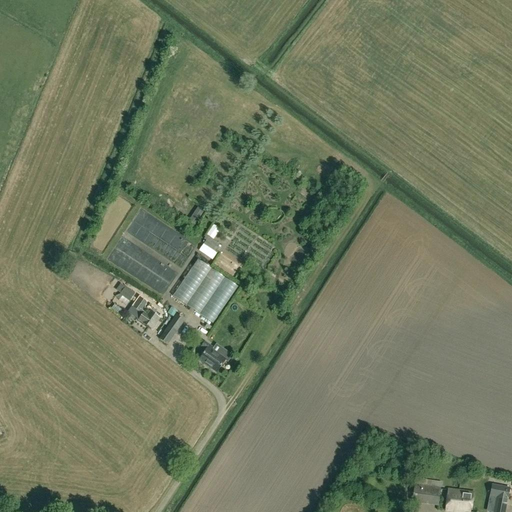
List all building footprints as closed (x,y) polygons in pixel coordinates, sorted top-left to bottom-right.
[(188,223),(194,227),(203,213),(197,209),(188,223)] [(112,228),(124,220),(119,213),(107,221),(112,228)] [(203,245),(214,252),(219,245),(206,236),(203,240),(206,242),(203,245)] [(198,260),(173,297),(213,324),(238,287),(198,260)] [(136,294),(126,287),(120,295),(130,302),(136,294)] [(149,311),(147,314),(142,311),(147,303),(140,298),(133,309),(143,316),(139,321),(153,330),(161,319),(149,311)] [(158,340),(167,346),(186,320),(178,314),(158,340)] [(199,360),(216,372),(225,360),(216,353),(217,351),(205,342),(202,346),(207,349),(199,360)] [(443,484),(426,481),(422,481),(421,486),(416,485),(413,502),(439,506),(443,484)] [(505,511),(510,489),(493,486),(490,496),(496,498),(492,511),(505,511)] [(471,511),(473,492),(463,491),(448,490),(447,511),(453,511),(471,511)]
